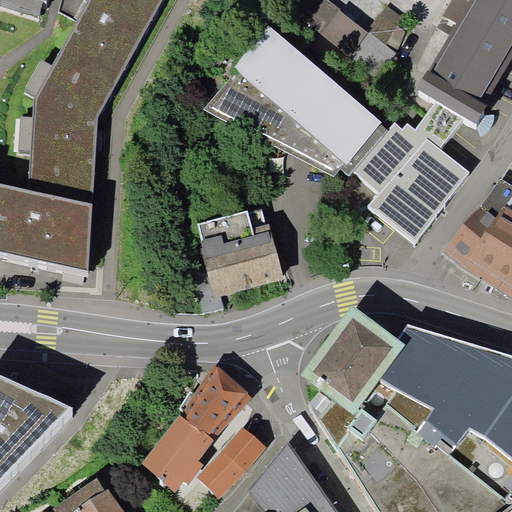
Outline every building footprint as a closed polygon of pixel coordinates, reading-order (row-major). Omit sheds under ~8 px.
[(39,14),(44,0),(42,0),(0,0),(0,2),(39,14)] [(32,116),(30,154),(29,189),(92,203),(98,118),(161,0),(89,0),(52,65),(35,98),(33,100),(32,116)] [(341,9),(329,0),(278,0),(275,4),(380,78),(397,53),(367,30),(339,10),(341,9)] [(511,56),(511,0),(452,0),(437,27),(450,35),(429,71),(427,70),(416,89),(436,101),(415,129),(407,122),(402,128),(394,122),(388,130),(387,130),(353,171),(378,195),(368,206),(414,244),(470,172),(440,148),(464,117),(476,124),(487,106),(484,104),(511,56)] [(402,16),(387,5),(380,14),(379,14),(367,30),(397,53),(406,31),(396,26),(402,16)] [(382,122),(269,25),(234,66),(238,67),(204,109),(334,176),(340,167),(348,175),(353,171),(387,130),(381,123),(382,122)] [(35,98),(52,65),(41,60),(24,92),(35,98)] [(30,154),(32,116),(20,116),(19,153),(30,154)] [(511,184),(501,178),(442,251),(462,268),(506,204),(510,206),(511,202),(511,184)] [(0,250),(88,271),(92,203),(29,189),(0,183),(0,250)] [(511,207),(510,206),(506,204),(462,268),(511,299),(511,207)] [(266,224),(262,208),(248,212),(248,210),(197,223),(202,240),(201,240),(203,248),(201,249),(207,272),(214,297),(221,296),(284,279),(269,223),(266,224)] [(207,272),(193,275),(203,313),(224,308),(221,296),(214,297),(207,272)] [(380,378),(405,344),(398,339),(353,305),(301,376),(333,399),(353,414),(380,378)] [(405,344),(380,378),(396,389),(387,404),(417,432),(449,455),(469,427),(484,435),(511,458),(511,354),(408,324),(398,339),(405,344)] [(217,367),(214,365),(195,394),(184,411),(181,415),(215,440),(252,398),(247,393),(249,392),(219,366),(217,367)] [(0,479),(72,407),(0,374),(0,479)] [(318,419),(378,511),(497,511),(501,509),(508,503),(449,455),(417,432),(387,404),(396,389),(380,378),(353,414),(333,399),(318,419)] [(184,411),(195,394),(190,391),(179,408),(184,411)] [(215,440),(181,415),(142,463),(175,492),(184,482),(188,485),(204,465),(199,461),(215,440)] [(267,447),(243,428),(221,452),(197,477),(219,498),(246,472),(267,447)] [(337,511),(288,444),(249,490),(265,511),(299,511),(307,507),(310,511),(337,511)] [(106,491),(97,478),(53,508),(55,511),(124,511),(109,489),(106,491)]
